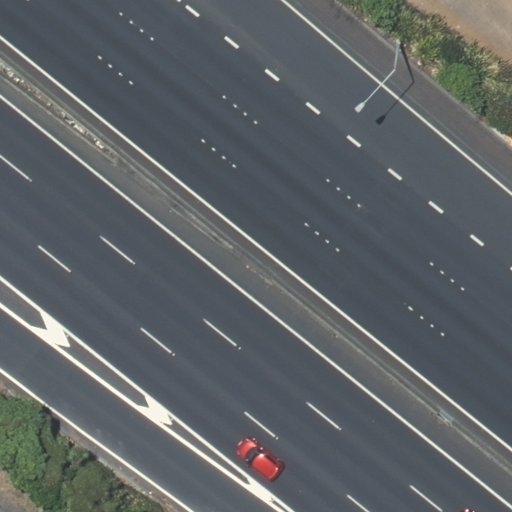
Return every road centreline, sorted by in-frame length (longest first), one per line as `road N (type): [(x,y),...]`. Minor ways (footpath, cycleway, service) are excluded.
road 1 (motorway): [(47,0),(511,382)]
road 2 (motorway): [(449,511),(0,150)]
road 3 (motorway): [(223,0),(511,364)]
road 4 (motorway): [(248,511),(0,334)]
